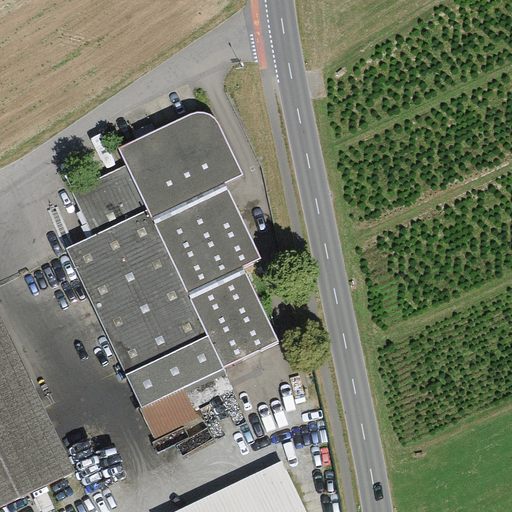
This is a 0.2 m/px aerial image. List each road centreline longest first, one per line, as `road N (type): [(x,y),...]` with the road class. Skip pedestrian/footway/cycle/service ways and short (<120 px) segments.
road 1 (secondary): [(284,33),(378,511)]
road 2 (residential): [(0,177),(146,88),(251,38),(284,33)]
